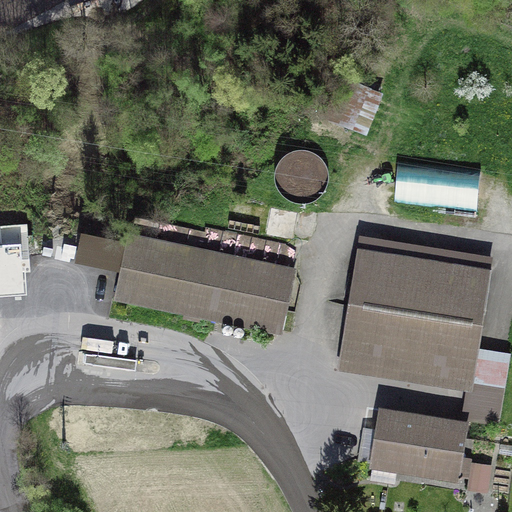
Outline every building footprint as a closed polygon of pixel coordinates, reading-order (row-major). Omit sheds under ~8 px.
[(305,156),(280,173),(302,205),(327,188),(305,156)] [(397,169),(396,207),(480,210),(481,172),(397,169)] [(24,230),(0,230),(0,302),(27,301),(24,230)] [(297,331),(310,263),(141,230),(127,297),(297,331)] [(362,243),(341,367),(475,389),(495,265),(362,243)] [(88,358),(87,368),(138,373),(139,363),(88,358)] [(469,396),(466,418),(496,422),(499,401),(469,396)] [(468,422),(379,407),(368,471),(458,486),(468,422)] [(467,448),(466,460),(493,463),(495,451),(467,448)] [(475,467),(471,493),(489,497),(494,470),(475,467)]
